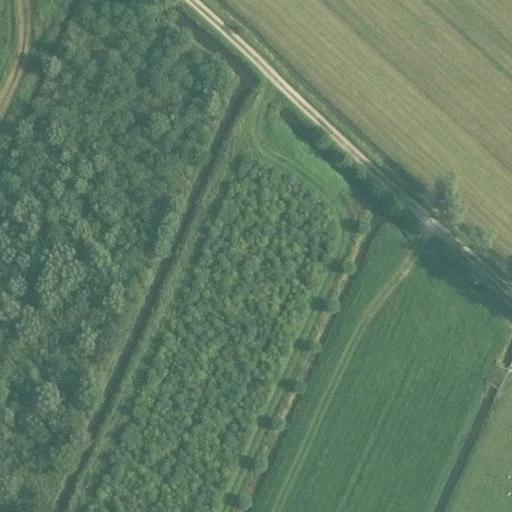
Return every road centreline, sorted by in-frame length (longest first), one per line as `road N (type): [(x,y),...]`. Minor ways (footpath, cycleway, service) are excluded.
road 1 (track): [(430,224),(190,0)]
road 2 (track): [(0,116),(28,32),(28,0)]
